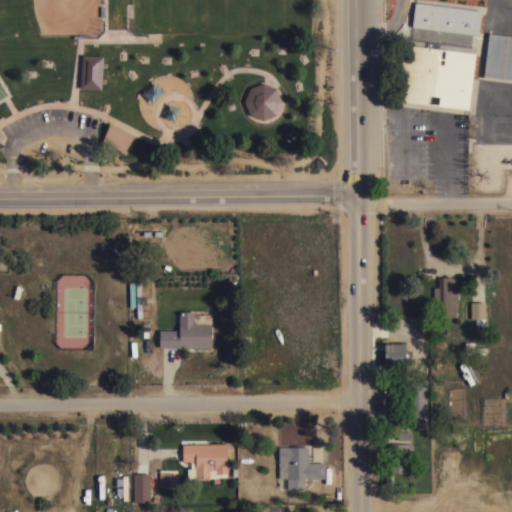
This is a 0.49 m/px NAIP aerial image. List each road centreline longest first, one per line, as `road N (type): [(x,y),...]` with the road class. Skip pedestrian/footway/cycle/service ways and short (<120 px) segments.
road 1 (secondary): [(0,193),(360,195)]
road 2 (residential): [(0,403),(357,396)]
road 3 (secondary): [(358,511),(360,195)]
road 4 (secondary): [(360,195),(357,0)]
road 5 (residential): [(360,195),(511,196)]
